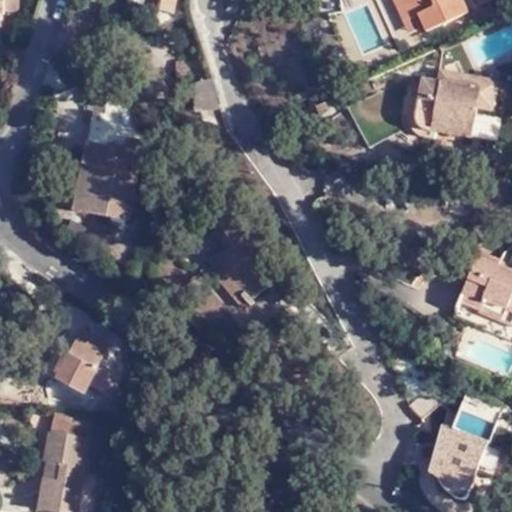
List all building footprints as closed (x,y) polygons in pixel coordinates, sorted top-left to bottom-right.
[(19,14),(19,0),(0,0),(1,13),(19,14)] [(366,0),(366,2),(390,49),(423,34),(416,20),(400,27),(386,0),(366,0)] [(386,0),(400,27),(416,20),(423,34),(458,17),(449,0),(386,0)] [(464,0),(469,9),(489,0),(464,0)] [(171,60),(157,58),(155,73),(169,75),(171,60)] [(494,99),(422,93),(417,133),(425,143),(472,149),(478,120),(491,121),(494,99)] [(228,113),(220,96),(203,106),(211,122),(228,113)] [(132,210),(143,132),(87,120),(76,203),(132,210)] [(256,245),(261,242),(264,240),(242,203),(210,219),(222,239),(206,246),(219,271),(228,265),(251,290),(265,279),(262,267),(269,263),(256,245)] [(275,259),(261,242),(256,245),(269,263),(275,259)] [(455,282),(511,306),(511,268),(486,257),(488,252),(471,244),(455,282)] [(228,265),(219,271),(242,297),(251,290),(228,265)] [(504,334),(511,313),(511,306),(455,282),(443,309),(504,334)] [(108,343),(68,320),(44,370),(83,392),(108,343)] [(24,372),(2,364),(0,373),(0,391),(23,398),(24,372)] [(93,419),(55,412),(54,419),(91,427),(93,419)] [(91,427),(54,419),(48,464),(63,467),(60,484),(45,482),(41,509),(57,511),(78,511),(84,472),(91,427)] [(127,451),(129,426),(114,423),(109,449),(127,451)] [(105,430),(91,427),(84,472),(97,473),(105,430)] [(467,495),(485,445),(450,432),(432,481),(446,494),(449,498),(453,500),(455,502),(458,502),(461,503),(463,502),(465,500),(466,498),(467,495)] [(63,467),(48,464),(45,482),(60,484),(63,467)]
